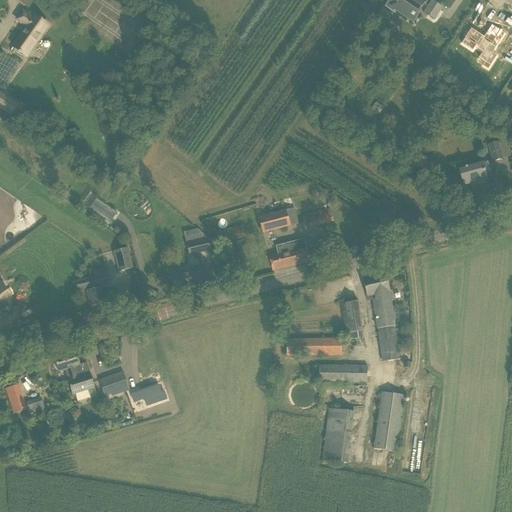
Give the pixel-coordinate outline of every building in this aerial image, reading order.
[(390,0),(385,7),(393,12),(400,1),(417,13),(425,0),(390,0)] [(431,0),(430,0),(423,12),(435,19),(443,7),(431,0)] [(47,25),(35,16),(33,19),(23,11),(17,20),(27,27),(13,48),(25,56),(47,25)] [(484,37),(471,29),(461,44),(472,51),(475,48),(482,53),(479,59),(484,63),(482,66),(488,70),(497,56),(492,53),(494,49),(495,50),(504,34),(491,25),(484,37)] [(0,106),(11,115),(13,112),(17,105),(0,93),(0,106)] [(375,127),(349,109),(342,105),(334,100),(324,114),(332,120),(338,125),(365,142),(375,127)] [(371,109),(379,114),(383,107),(376,102),(371,109)] [(502,157),(498,142),(488,145),(492,160),(502,157)] [(459,170),(464,185),(478,181),(479,184),(488,181),(482,163),(459,170)] [(97,201),(90,211),(111,225),(118,215),(97,201)] [(258,217),(263,233),(298,224),(294,208),(286,210),(258,217)] [(311,213),(306,214),(310,228),(333,221),(330,209),(311,214),(311,213)] [(242,225),(216,233),(219,245),(245,237),(242,225)] [(208,239),(200,241),(198,234),(185,237),(189,255),(211,250),(208,239)] [(269,256),(272,271),(310,261),(304,239),(275,246),(277,254),(269,256)] [(133,268),(128,248),(113,251),(118,272),(133,268)] [(177,291),(206,283),(202,268),(173,276),(177,291)] [(85,292),(87,291),(91,307),(104,303),(100,288),(102,288),(101,285),(109,283),(106,269),(93,272),(94,277),(76,282),(78,291),(85,289),(85,292)] [(382,362),(399,359),(389,291),(390,291),(386,274),(362,279),(366,297),(367,296),(368,301),(373,300),(382,362)] [(346,340),(358,338),(362,338),(361,331),(357,302),(341,304),(346,340)] [(286,355),(342,355),(341,340),(286,340),(286,355)] [(71,379),(78,377),(75,367),(80,366),(80,365),(76,351),(54,358),(59,372),(68,370),(71,379)] [(75,367),(78,377),(71,379),(68,380),(72,395),(88,390),(89,394),(96,392),(90,374),(87,363),(80,365),(80,366),(75,367)] [(367,383),(367,366),(319,366),(318,382),(367,383)] [(99,381),(102,390),(105,399),(130,391),(123,372),(99,381)] [(317,401),(318,395),(317,390),(313,384),(308,381),(302,380),(296,382),(292,385),(290,388),(288,393),(288,399),(290,404),(295,409),(301,411),(307,410),(312,407),(314,406),(317,401)] [(150,384),(130,391),(133,399),(136,398),(139,405),(166,396),(163,388),(153,392),(150,384)] [(5,390),(13,414),(27,410),(19,385),(5,390)] [(396,452),(405,396),(382,392),(374,449),(396,452)] [(41,398),(26,403),(29,412),(44,408),(41,398)] [(347,463),(353,412),(329,409),(323,461),(347,463)] [(141,411),(135,413),(138,423),(144,420),(141,411)]
